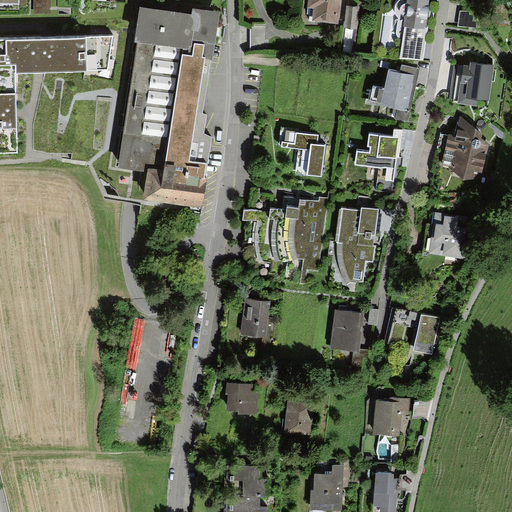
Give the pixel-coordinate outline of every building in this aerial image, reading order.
[(51,0),(34,0),(34,12),(51,12),(51,0)] [(138,31),(119,158),(149,165),(150,161),(204,171),(206,157),(189,153),(205,54),(212,55),(220,7),(192,2),(191,7),(149,0),(139,0),(136,31),(138,31)] [(342,0),(310,0),(309,25),(340,27),(342,0)] [(429,0),(407,0),(399,54),(421,57),(429,0)] [(359,4),(347,3),(345,25),(356,27),(359,4)] [(106,69),(112,34),(25,37),(26,71),(106,69)] [(0,37),(0,90),(17,90),(16,71),(26,71),(25,37),(0,37)] [(463,64),(457,63),(450,101),(478,106),(487,55),(469,52),(468,59),(464,58),(463,64)] [(373,80),(369,97),(399,103),(396,117),(409,120),(420,66),(402,63),(401,69),(390,66),(386,83),(373,80)] [(17,90),(0,90),(0,150),(18,150),(17,90)] [(451,136),(443,167),(478,176),(488,134),(463,116),(457,138),(451,136)] [(358,145),(355,161),(396,168),(403,127),(395,125),(394,133),(370,129),(366,147),(358,145)] [(319,131),(286,126),(283,142),(311,146),(307,173),(321,176),(326,140),(318,139),(319,131)] [(204,171),(150,161),(149,165),(144,192),(203,203),(208,172),(204,171)] [(315,274),(327,200),(260,197),(251,207),(245,223),(241,243),(244,260),(249,268),(315,274)] [(376,209),(341,207),(337,243),(339,265),(349,283),(366,285),(376,209)] [(467,218),(434,214),(429,253),(462,257),(467,218)] [(269,299),(244,297),(240,334),(273,338),(276,313),(268,312),(269,299)] [(361,312),(335,309),(331,347),(352,350),(350,367),(364,368),(369,324),(376,325),(378,309),(362,308),(361,312)] [(440,318),(395,308),(388,343),(401,346),(406,323),(417,326),(412,348),(432,353),(440,318)] [(238,381),(227,381),(226,408),(237,409),(237,413),(258,413),(259,392),(251,392),(251,384),(238,384),(238,381)] [(410,398),(376,394),(372,432),(400,435),(403,413),(408,414),(410,398)] [(311,402),(286,400),(283,433),(309,435),(311,402)] [(311,486),(310,506),(342,509),(345,463),(333,462),(332,471),(315,470),(314,487),(311,486)] [(260,464),(227,464),(227,479),(243,479),(243,492),(226,492),(226,511),(242,511),(266,511),(267,505),(260,505),(260,493),(268,493),(268,477),(260,477),(260,464)] [(378,472),(375,511),(396,511),(398,473),(378,472)]
